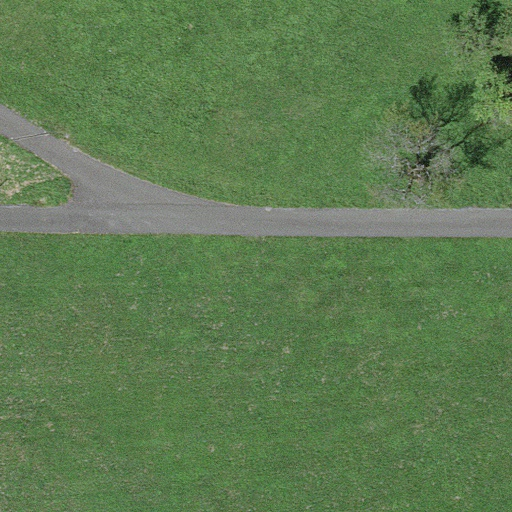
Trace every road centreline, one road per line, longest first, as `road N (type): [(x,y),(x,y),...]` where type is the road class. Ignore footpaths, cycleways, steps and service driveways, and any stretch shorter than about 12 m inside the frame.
road 1 (track): [(0,123),(142,212),(351,229),(511,225)]
road 2 (track): [(142,212),(0,218)]
